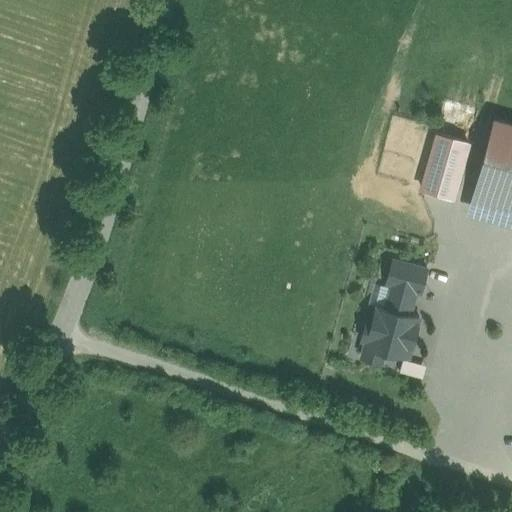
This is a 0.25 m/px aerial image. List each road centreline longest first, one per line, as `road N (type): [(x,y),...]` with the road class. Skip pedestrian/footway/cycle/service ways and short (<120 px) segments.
road 1 (unclassified): [(71,328),(93,350),(511,481)]
road 2 (tertiary): [(163,0),(71,328)]
road 3 (tertiary): [(71,328),(0,466)]
